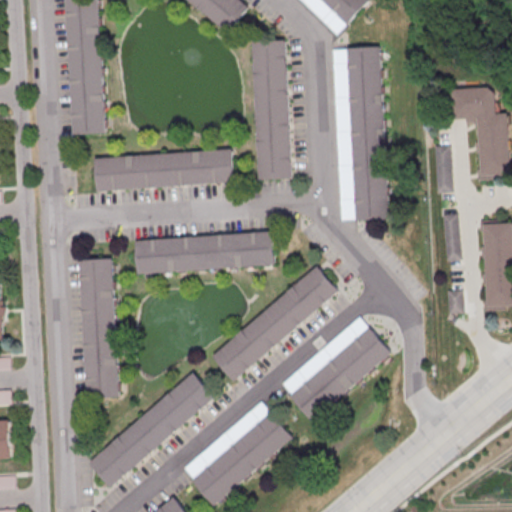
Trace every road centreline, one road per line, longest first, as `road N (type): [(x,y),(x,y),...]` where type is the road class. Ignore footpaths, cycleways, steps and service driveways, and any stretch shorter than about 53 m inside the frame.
road 1 (residential): [(443,436),(414,383),(406,310),(320,201),(317,56),(312,36),(283,0),(61,221),(69,511)]
road 2 (residential): [(40,511),(14,0)]
road 3 (residential): [(384,283),(115,511)]
road 4 (residential): [(61,221),(320,201)]
road 5 (residential): [(506,382),(476,321),(459,130)]
road 6 (secondary): [(511,377),(354,511)]
